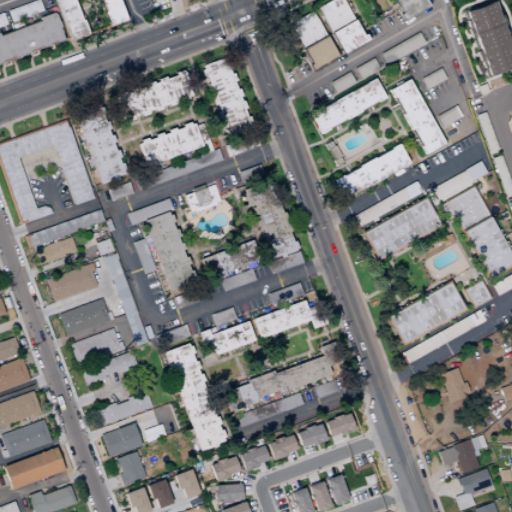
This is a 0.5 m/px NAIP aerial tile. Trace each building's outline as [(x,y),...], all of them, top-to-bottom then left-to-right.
[(7,11),(35,0),(38,0),(43,11),(11,23),(7,11)] [(69,39),(54,0),(72,0),(80,20),(81,19),(87,33),(69,39)] [(120,0),(128,20),(109,27),(104,12),(105,12),(100,0),(120,0)] [(330,0),(315,8),(339,53),(363,41),(341,0),(330,0)] [(425,7),(421,0),(391,0),(400,19),(425,7)] [(462,14),(491,3),(511,59),(511,69),(486,79),(462,14)] [(0,64),(0,36),(41,21),(40,18),(54,12),(55,14),(56,14),(59,21),(61,26),(61,28),(60,28),(61,30),(61,29),(62,33),(65,40),(43,48),(36,51),(30,53),(9,61),(1,64),(0,64)] [(287,24),(309,69),(333,57),(311,12),(287,24)] [(252,131),(224,142),(213,113),(215,112),(213,106),(211,107),(208,98),(210,97),(208,91),(206,92),(196,67),(224,56),(228,69),(226,70),(228,74),(230,73),(233,81),(231,82),(234,90),(236,89),(239,96),(236,97),(238,101),(240,101),(243,109),(241,109),(244,117),(246,116),(252,131)] [(118,122),(110,99),(116,97),(115,94),(122,91),(123,94),(128,92),(127,90),(135,86),(136,89),(143,87),(142,84),(150,81),(151,84),(155,82),(154,79),(162,76),(163,79),(183,71),(189,87),(186,88),(188,95),(185,97),(186,99),(152,112),(151,110),(145,112),(146,114),(124,123),(123,120),(118,122)] [(388,89),(420,155),(440,145),(408,79),(388,89)] [(307,112),(316,132),(383,101),(374,81),(307,112)] [(97,185),(92,170),(86,156),(76,129),(71,117),(70,114),(95,104),(96,107),(98,106),(101,115),(99,116),(101,122),(104,121),(107,129),(104,130),(107,136),(109,135),(112,143),(110,144),(112,151),(115,150),(117,158),(115,159),(117,164),(119,163),(122,170),(119,171),(121,174),(114,177),(115,180),(110,182),(109,180),(97,185)] [(498,153),(488,156),(473,117),(482,113),(498,153)] [(49,214),(17,225),(0,177),(0,142),(11,138),(44,126),(64,119),(92,198),(72,206),(51,145),(15,158),(33,209),(41,206),(47,209),(49,214)] [(143,168),(134,144),(138,143),(137,141),(144,138),(145,140),(152,138),(151,135),(158,133),(159,135),(165,133),(164,130),(170,128),(172,131),(180,128),(179,125),(187,122),(188,125),(190,124),(199,146),(143,168)] [(226,158),(221,146),(253,134),(258,146),(226,158)] [(341,198),(407,165),(397,146),(331,179),(341,198)] [(137,192),(132,180),(216,148),(220,160),(137,192)] [(511,190),(511,196),(505,199),(489,160),(499,156),(511,190)] [(240,184),(235,172),(257,164),(262,176),(240,184)] [(95,194),(127,182),(131,194),(99,206),(95,194)] [(239,191),(263,182),(265,187),(268,186),(272,196),(276,194),(279,202),(275,203),(279,213),(281,213),(284,220),(282,221),(283,225),(285,224),(288,232),(286,233),(289,242),(292,242),(294,249),(292,250),(293,251),(270,260),(269,257),(266,259),(262,249),(266,248),(264,243),(261,244),(258,236),(261,235),(258,227),(255,228),(253,222),(255,221),(254,216),(251,217),(248,208),(250,207),(250,206),(245,207),(243,202),(241,202),(238,195),(240,194),(239,191)] [(419,195),(414,184),(349,214),(354,225),(419,195)] [(188,212),(182,196),(211,185),(217,201),(213,202),(214,205),(193,213),(192,210),(188,212)] [(485,276),(510,263),(472,187),(440,204),(447,217),(453,213),(485,276)] [(124,214),(166,198),(170,210),(164,212),(140,222),(128,226),(124,214)] [(360,230),(372,258),(436,228),(424,201),(360,230)] [(25,249),(21,237),(97,209),(102,221),(25,249)] [(164,212),(166,216),(168,215),(171,223),(169,224),(171,230),(173,229),(176,237),(174,238),(176,245),(179,244),(182,251),(179,252),(181,258),(184,257),(187,264),(184,265),(186,271),(189,271),(192,279),(166,290),(140,222),(164,212)] [(37,265),(32,251),(43,247),(43,246),(57,241),(68,237),(74,252),(38,265),(37,265)] [(97,256),(92,244),(106,239),(111,251),(97,256)] [(141,275),(129,243),(141,239),(153,271),(141,275)] [(197,260),(247,241),(254,260),(204,279),(197,260)] [(269,275),(265,263),(296,251),(301,263),(269,275)] [(125,323),(122,314),(101,258),(112,254),(136,319),(125,323)] [(51,302),(43,280),(90,263),(92,270),(89,272),(94,286),(51,302)] [(217,281),(249,269),(253,281),(222,293),(217,281)] [(511,272),(489,285),(494,295),(511,286),(511,272)] [(269,306),(264,294),(296,282),(301,294),(269,306)] [(461,289),(468,307),(486,300),(480,282),(461,289)] [(461,312),(448,285),(384,316),(398,343),(461,312)] [(64,336),(56,315),(99,299),(104,313),(108,312),(110,318),(111,319),(64,336)] [(256,340),(248,320),(300,300),(303,309),(316,304),(323,325),(309,330),(305,321),(256,340)] [(208,315),(229,308),(233,318),(212,326),(208,315)] [(403,363),(482,323),(477,312),(397,352),(403,363)] [(133,345),(126,325),(137,320),(145,341),(133,345)] [(194,332),(204,328),(206,334),(213,331),(213,333),(244,322),(251,341),(245,343),(244,342),(212,354),(211,351),(203,354),(194,332)] [(75,366),(66,344),(110,327),(115,342),(119,341),(122,349),(75,366)] [(0,340),(12,336),(18,352),(0,358),(0,340)] [(159,352),(184,342),(185,346),(187,345),(190,352),(188,353),(191,361),(193,360),(196,368),(193,369),(195,374),(198,373),(201,380),(198,381),(200,387),(203,386),(205,393),(203,394),(205,401),(208,400),(211,409),(209,410),(211,416),(214,416),(217,424),(214,425),(216,430),(218,429),(221,437),(219,438),(221,442),(214,445),(214,446),(209,448),(209,446),(196,451),(191,437),(175,395),(159,353),(159,352)] [(226,411),(218,392),(243,382),(243,380),(267,370),(269,375),(318,356),(315,348),(328,343),(336,362),(324,366),(327,375),(298,386),(298,385),(290,388),(277,392),(276,393),(275,390),(251,399),(252,401),(240,406),(226,411)] [(84,386),(78,369),(128,350),(135,367),(116,374),(114,370),(102,375),(103,378),(84,386)] [(19,357),(27,380),(0,390),(0,364),(14,359),(19,357)] [(447,404),(466,396),(454,368),(436,375),(447,404)] [(310,387),(330,380),(335,391),(315,399),(310,387)] [(511,383),(496,389),(501,402),(511,398),(511,383)] [(0,401),(30,390),(38,412),(0,426),(0,401)] [(99,426),(93,409),(112,402),(113,404),(125,400),(124,397),(143,390),(150,407),(99,426)] [(233,415),(242,412),(255,407),(279,398),(292,393),(296,392),(300,404),(238,427),(233,415)] [(326,436),(321,422),(323,421),(329,418),(329,417),(338,413),(339,415),(345,413),(352,429),(344,432),(340,434),(337,435),(336,432),(326,436)] [(0,442),(0,433),(41,419),(49,441),(4,458),(3,457),(2,458),(0,453),(0,450),(3,449),(0,442)] [(106,457),(98,435),(130,423),(138,445),(106,457)] [(298,447),(292,432),(294,432),(301,429),(300,428),(309,424),(310,426),(317,423),(323,440),(315,443),(309,446),(308,443),(305,444),(298,447)] [(140,431),(158,424),(163,436),(144,442),(140,431)] [(270,460),(264,443),(265,443),(270,441),(269,439),(279,436),(279,437),(288,434),(293,449),(288,451),(283,452),(284,455),(279,456),(270,460)] [(434,450),(439,466),(455,461),(458,474),(477,468),(472,450),(482,447),(479,437),(434,450)] [(241,470),(235,454),(236,453),(241,451),(241,450),(250,446),(251,448),(259,445),(264,459),(259,461),(254,463),(255,465),(241,470)] [(0,465),(52,447),(60,470),(7,489),(0,468),(0,465)] [(120,486),(117,478),(116,474),(119,473),(117,467),(116,467),(113,459),(134,451),(143,477),(120,486)] [(212,481),(211,479),(206,465),(212,462),(212,460),(221,457),(222,459),(230,456),(235,470),(231,472),(225,474),(226,476),(222,478),(212,481)] [(471,506),(467,493),(489,487),(484,469),(455,478),(460,494),(451,497),(455,511),(471,506)] [(171,475),(179,500),(196,494),(188,470),(171,475)] [(332,505),(327,493),(326,493),(324,488),(325,488),(322,479),(330,476),(336,474),(345,499),(342,500),(343,502),(340,503),(336,504),(332,505)] [(365,485),(362,477),(370,474),(373,482),(365,485)] [(155,508),(168,505),(162,480),(143,485),(147,501),(153,500),(155,508)] [(314,511),(309,500),(308,500),(306,495),(307,494),(304,486),(313,482),(318,481),(328,506),(324,507),(325,509),(322,509),(319,511),(318,510),(314,511)] [(212,502),(211,485),(238,483),(238,490),(238,500),(228,500),(229,502),(219,503),(219,502),(212,502)] [(30,511),(24,495),(37,491),(39,495),(67,485),(73,502),(46,511),(30,511)] [(293,511),(292,506),(291,507),(289,501),(290,501),(287,492),(295,489),(301,487),(310,511),(293,511)] [(120,494),(124,507),(129,505),(131,511),(147,511),(148,511),(139,488),(120,494)] [(0,511),(0,505),(11,501),(16,511),(0,511)] [(216,510),(241,501),(243,508),(245,511),(217,511),(216,510)] [(470,509),(471,511),(493,511),(490,503),(470,509)]
